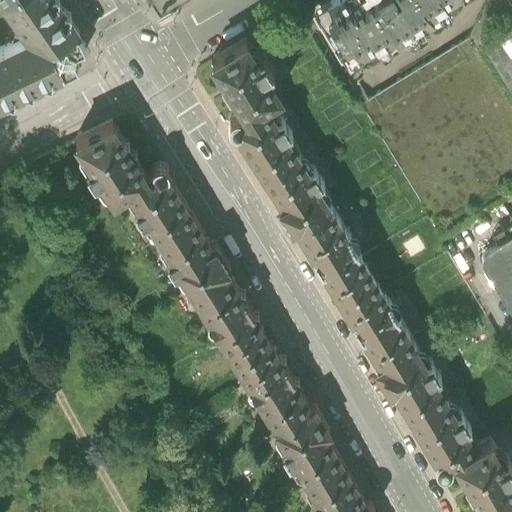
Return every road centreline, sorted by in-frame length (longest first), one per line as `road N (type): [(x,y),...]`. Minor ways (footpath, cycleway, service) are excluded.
road 1 (secondary): [(420,511),(146,59)]
road 2 (residential): [(146,59),(0,140)]
